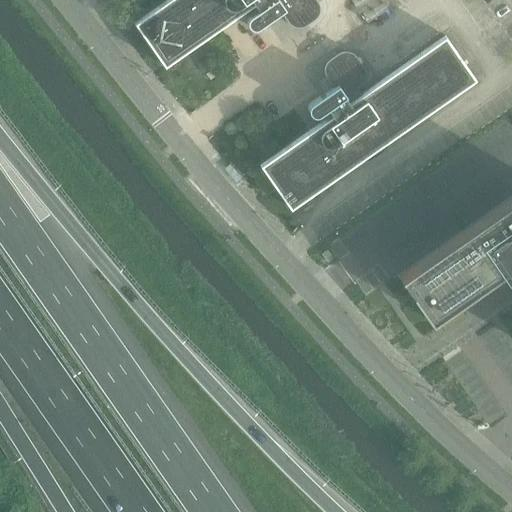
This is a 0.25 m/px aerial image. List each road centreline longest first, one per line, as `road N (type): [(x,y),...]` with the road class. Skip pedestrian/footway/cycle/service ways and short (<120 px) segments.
road 1 (unclassified): [(511,489),(372,360),(62,0)]
road 2 (motorway): [(338,511),(271,449),(0,139)]
road 3 (motorway): [(215,511),(0,201)]
road 4 (unknown): [(308,289),(511,149)]
road 5 (motorway): [(0,317),(135,511)]
road 6 (unknown): [(511,409),(457,323),(509,285)]
road 7 (motorway): [(0,408),(63,511)]
